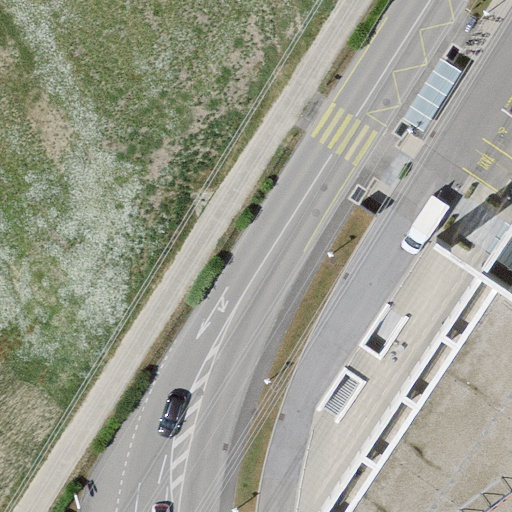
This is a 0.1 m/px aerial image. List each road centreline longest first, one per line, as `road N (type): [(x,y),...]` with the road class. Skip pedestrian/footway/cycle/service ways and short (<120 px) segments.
road 1 (track): [(33,511),(360,0)]
road 2 (tertiary): [(432,0),(216,342),(171,511)]
